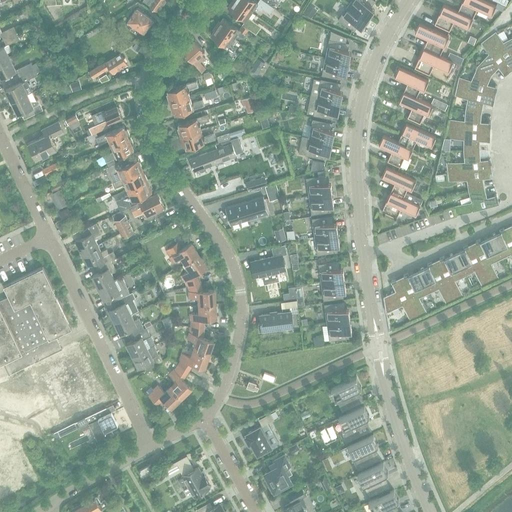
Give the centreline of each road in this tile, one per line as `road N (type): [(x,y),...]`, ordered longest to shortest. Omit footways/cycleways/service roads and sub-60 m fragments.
road 1 (residential): [(205,418),(231,368),(242,291),(231,256),(158,153),(144,84),(197,0)]
road 2 (residential): [(364,255),(354,169),(360,107),(379,49),(408,0)]
road 3 (residential): [(430,511),(397,426),(364,255)]
road 4 (residential): [(149,446),(55,238)]
road 5 (residential): [(384,248),(406,264),(511,215)]
road 6 (residential): [(384,248),(511,200)]
road 7 (residential): [(55,238),(0,125)]
